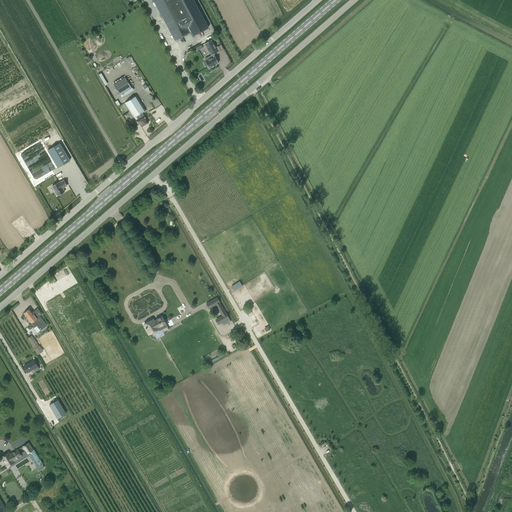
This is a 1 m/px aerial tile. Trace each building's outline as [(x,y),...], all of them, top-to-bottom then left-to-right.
[(208,28),(192,0),(153,0),(175,40),(190,32),(193,36),(208,28)] [(218,52),(211,40),(205,44),(211,55),(212,57),(205,61),(206,62),(204,63),(206,67),(208,66),(209,68),(212,66),(212,67),(216,65),(215,65),(218,63),(215,56),(214,56),(213,54),(218,52)] [(120,95),(132,88),(125,77),(114,85),(120,95)] [(136,95),(125,103),(134,118),(136,116),(142,113),(146,110),(136,95)] [(138,119),(136,120),(138,124),(140,123),(142,127),(148,122),(144,115),(144,116),(142,113),(136,116),(138,119)] [(60,143),(48,150),(58,168),(70,161),(60,143)] [(59,182),(52,186),(55,191),(54,192),(56,195),(57,194),(58,196),(65,192),(62,188),(64,187),(67,186),(64,180),(59,183),(59,182)] [(53,276),(57,281),(64,277),(60,272),(53,276)] [(231,286),(234,290),(243,285),(240,281),(231,286)] [(216,321),(218,325),(229,319),(217,297),(206,303),(209,308),(217,303),(224,316),(216,321)] [(29,309),(24,313),(31,323),(34,327),(36,325),(40,330),(47,325),(40,316),(37,318),(29,309)] [(152,332),(155,330),(155,331),(158,329),(157,328),(165,324),(162,317),(157,319),(158,320),(154,322),(153,319),(144,324),(149,334),(152,332)] [(34,349),(36,352),(38,355),(43,351),(39,346),(37,343),(32,335),(27,338),(33,346),(35,349),(34,349)] [(39,369),(38,366),(34,360),(24,366),(27,373),(33,369),(35,372),(39,369)] [(58,400),(49,405),(57,419),(66,413),(58,400)] [(27,453),(32,450),(28,443),(23,446),(26,450),(27,453)] [(8,452),(1,457),(7,466),(8,466),(9,467),(23,458),(22,456),(27,453),(26,450),(20,454),(18,449),(11,453),(12,455),(10,456),(8,452)]
